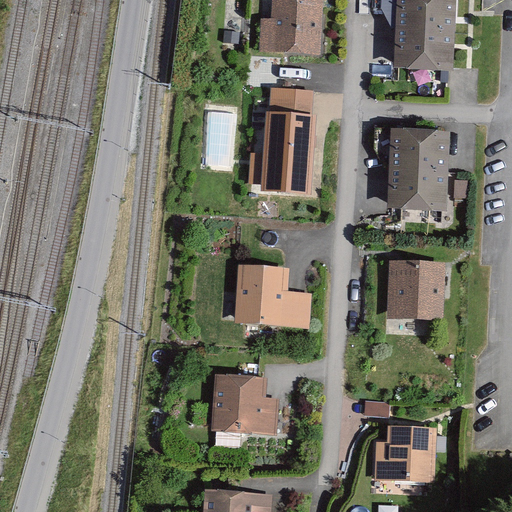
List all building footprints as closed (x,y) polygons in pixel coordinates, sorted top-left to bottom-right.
[(322,1),(313,0),(269,0),(263,63),(315,69),(322,1)] [(456,0),(397,0),(395,72),(454,74),(456,0)] [(319,91),(266,88),(259,192),(313,196),(319,91)] [(236,165),(238,111),(207,110),(205,164),(236,165)] [(451,131),(393,128),(389,207),(446,210),(451,131)] [(448,261),(389,258),(385,320),(444,324),(448,261)] [(289,268),(238,265),(234,324),(309,329),(311,294),(287,292),(289,268)] [(263,374),(202,374),(201,443),(283,443),(284,401),(263,401),(263,374)] [(436,436),(365,431),(362,489),(433,493),(436,436)] [(280,511),(282,484),(193,479),(190,511),(280,511)]
